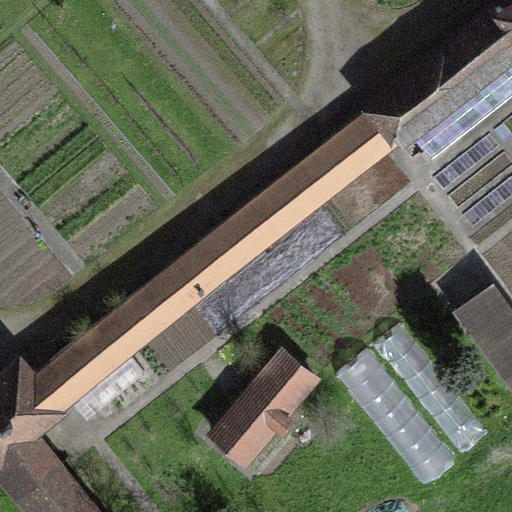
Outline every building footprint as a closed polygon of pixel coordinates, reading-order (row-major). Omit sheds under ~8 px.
[(511,0),(507,0),(31,375),(58,408),(402,138),(423,165),(511,95),(511,0)] [(455,298),(511,368),(511,290),(494,267),(455,298)] [(338,369),(424,477),(455,452),(369,344),(338,369)] [(280,349),(213,429),(247,457),(314,376),(280,349)] [(96,511),(31,430),(58,408),(31,375),(20,361),(0,377),(0,470),(33,511),(96,511)]
